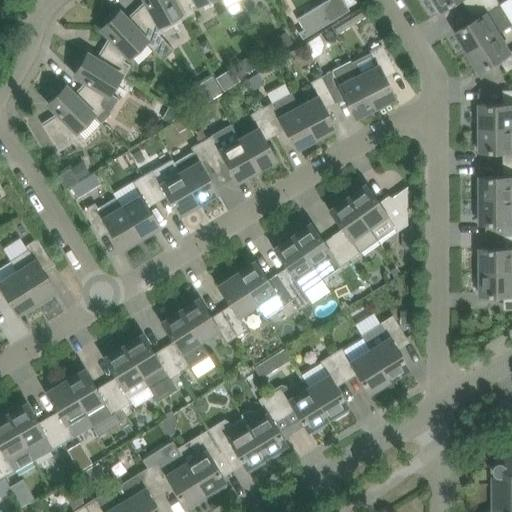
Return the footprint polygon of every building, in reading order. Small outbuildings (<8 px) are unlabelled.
[(128,20),(127,20),(146,40),(163,59),(173,49),(159,34),(163,30),(160,24),(179,14),(182,19),(183,19),(172,0),(145,0),(147,2),(128,20)] [(172,0),(183,19),(195,12),(191,6),(197,2),(198,3),(203,0),(172,0)] [(222,0),(231,15),(242,9),(237,0),(222,0)] [(349,10),(343,0),(328,0),(328,1),(297,19),(304,30),(299,33),(302,38),(349,10)] [(484,0),(433,0),(439,10),(442,8),(444,10),(459,0),(469,0),(473,7),(484,0)] [(469,51),(500,33),(511,24),(511,21),(498,0),(484,0),(473,7),(480,17),(457,31),(469,51)] [(339,33),(367,15),(362,7),(334,25),(339,33)] [(127,20),(128,20),(119,11),(117,13),(114,11),(105,20),(108,22),(102,28),(111,37),(97,60),(123,76),(131,64),(123,60),(128,55),(129,56),(146,40),(127,20)] [(511,68),(511,67),(511,52),(500,33),(469,51),(481,71),(504,57),(511,68)] [(382,45),(371,50),(378,65),(359,75),(375,106),(395,96),(383,72),(393,67),(382,45)] [(119,98),(109,92),(120,75),(123,77),(123,76),(97,60),(87,53),(85,56),(83,55),(76,65),(79,67),(75,74),(87,81),(84,86),(75,95),(74,96),(93,114),(92,114),(101,123),(111,112),(110,112),(119,98)] [(359,75),(352,60),(321,76),(333,98),(343,93),(355,117),(375,106),(359,75)] [(243,78),(236,65),(219,76),(226,88),(243,78)] [(323,103),(333,98),(321,76),(311,81),(318,96),(299,106),(316,138),(335,127),(323,103)] [(76,131),(92,114),(93,114),(74,96),(75,95),(65,86),(63,88),(61,86),(52,95),(54,97),(48,103),(59,113),(55,117),(43,124),(59,151),(71,143),(68,137),(75,130),(76,131)] [(511,90),(508,91),(508,103),(481,104),(481,106),(478,106),(478,122),(482,122),(482,127),(511,126),(511,90)] [(299,106),(291,91),(261,108),(273,130),(283,124),(296,148),(316,138),(299,106)] [(263,135),(273,130),(261,108),(251,114),(259,128),(239,139),(257,170),(276,159),(263,135)] [(257,170),(239,139),(231,123),(212,134),(212,135),(202,141),(214,163),(224,157),(237,181),(257,170)] [(511,162),(511,126),(482,127),(482,133),(478,133),(478,148),(482,148),(482,151),(508,150),(509,163),(511,162)] [(204,169),(214,163),(202,141),(191,147),(194,152),(175,162),(198,203),(217,192),(204,169)] [(175,162),(173,157),(143,175),(156,197),(165,191),(179,214),(198,203),(175,162)] [(511,162),(509,163),(509,175),(482,176),(482,178),(478,178),(478,194),(482,194),(482,199),(511,198),(511,162)] [(76,180),(70,170),(60,176),(66,186),(76,180)] [(145,203),(156,197),(143,175),(132,181),(141,195),(123,206),(122,206),(140,237),(159,226),(145,203)] [(357,185),(345,194),(378,240),(395,228),(397,230),(407,223),(407,188),(382,206),(366,184),(359,189),(357,185)] [(378,240),(345,194),(334,202),(336,205),(330,210),(345,232),(336,238),(350,259),(378,240)] [(122,206),(123,206),(117,197),(98,209),(95,204),(84,210),(97,231),(107,225),(121,248),(140,237),(122,206)] [(511,198),(482,199),(482,205),(478,205),(478,220),(482,220),(482,223),(509,222),(509,235),(511,234),(511,198)] [(311,223),(305,227),(302,224),(290,232),(322,278),(350,259),(336,238),(326,245),(311,223)] [(322,278),(290,232),(279,240),(281,244),(274,248),(289,270),(280,277),(294,298),(301,308),(311,301),(304,291),(322,278)] [(511,270),(511,234),(509,235),(509,247),(482,248),(482,250),(478,250),(478,266),(482,266),(482,271),(511,270)] [(48,294),(55,289),(41,267),(50,260),(37,239),(27,245),(29,248),(10,260),(17,271),(38,304),(50,297),(48,294)] [(255,261),(237,273),(257,303),(266,316),(294,298),(280,277),(270,283),(255,261)] [(511,270),(482,271),(482,277),(478,277),(478,292),(482,292),(482,294),(509,294),(509,308),(511,307),(511,270)] [(38,304),(17,271),(0,281),(0,292),(3,290),(17,313),(24,309),(26,312),(38,304)] [(257,303),(237,273),(218,286),(233,308),(223,314),(237,335),(248,328),(238,315),(257,303)] [(199,298),(181,310),(200,340),(218,328),(227,342),(237,335),(223,314),(214,320),(199,298)] [(199,340),(200,340),(181,310),(179,311),(177,307),(166,314),(168,318),(162,322),(176,344),(167,350),(180,372),(208,354),(199,340)] [(395,344),(406,338),(393,316),(362,335),(370,349),(389,379),(409,367),(395,344)] [(142,334),(124,345),(142,376),(149,386),(150,387),(168,375),(170,378),(180,372),(167,350),(156,357),(142,334)] [(130,397),(149,386),(142,376),(124,345),(104,357),(118,380),(109,386),(122,407),(123,407),(132,401),(130,397)] [(389,379),(370,349),(351,361),(342,347),(331,354),(344,376),(355,369),(369,392),(389,379)] [(262,375),(292,359),(287,348),(256,364),(262,375)] [(334,382),(344,376),(331,354),(320,361),(329,375),(309,387),(328,417),(332,414),(334,418),(347,410),(345,406),(348,405),(334,382)] [(122,407),(109,386),(99,392),(85,369),(66,380),(93,425),(115,411),(122,407)] [(66,380),(47,392),(61,415),(51,420),(63,442),(93,425),(66,380)] [(328,417),(309,387),(304,390),(282,384),(270,392),(283,413),(294,407),(308,430),(310,428),(312,431),(325,423),(323,420),(328,417)] [(272,420),(283,413),(270,392),(259,399),(267,412),(263,415),(255,410),(250,409),(242,414),(248,424),(267,455),(271,452),(273,455),(286,447),(284,444),(286,443),(272,420)] [(27,403),(20,407),(19,403),(6,410),(34,459),(63,442),(51,420),(41,426),(27,403)] [(34,459),(26,445),(6,410),(0,413),(0,445),(2,448),(0,449),(0,468),(4,476),(32,460),(34,459)] [(220,423),(209,429),(222,451),(232,444),(246,467),(249,466),(251,469),(263,461),(261,458),(267,455),(248,424),(243,427),(226,419),(220,423)] [(211,457),(222,451),(209,429),(196,437),(194,457),(187,462),(205,493),(210,490),(212,493),(224,485),(222,482),(225,480),(211,457)] [(205,493),(187,462),(186,460),(181,451),(171,457),(165,457),(158,460),(147,467),(160,489),(171,482),(185,505),(187,504),(189,507),(202,499),(200,496),(205,493)] [(511,511),(511,455),(507,459),(510,463),(508,464),(506,463),(504,462),(502,462),(499,462),(497,464),(496,465),(495,468),(495,470),(496,472),(498,474),(495,477),(495,483),(495,511),(496,511),(497,510),(509,510),(509,511),(511,511)] [(159,511),(150,495),(160,489),(147,467),(117,486),(126,500),(125,500),(132,511),(159,511)] [(132,511),(125,500),(118,504),(109,491),(86,505),(90,511),(132,511)]
